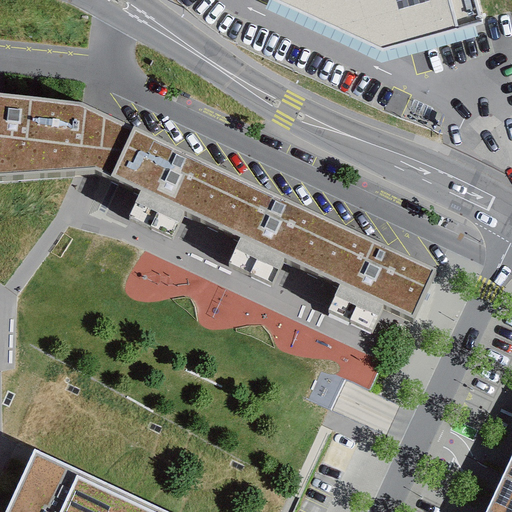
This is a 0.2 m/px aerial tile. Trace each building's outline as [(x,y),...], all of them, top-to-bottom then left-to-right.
[(302,10),(279,0),(269,0),(266,10),(382,64),(478,37),(473,23),(384,48),(302,10)] [(483,21),(477,0),(279,0),(302,10),(384,48),(409,41),(473,23),(483,21)] [(438,273),(83,108),(0,99),(0,183),(73,179),(85,178),(135,196),(244,248),(347,294),(415,325),(438,273)] [(29,457),(2,511),(170,511),(151,503),(68,464),(34,448),(29,457)] [(511,511),(511,466),(490,511),(511,511)]
